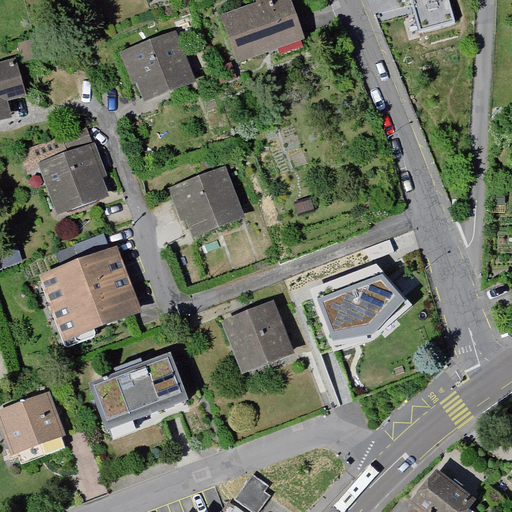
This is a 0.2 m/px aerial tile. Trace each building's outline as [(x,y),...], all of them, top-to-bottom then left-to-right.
[(215,22),(229,67),(300,45),(285,0),(250,0),(254,10),(215,22)] [(113,58),(134,111),(190,90),(169,36),(113,58)] [(0,64),(0,129),(6,128),(0,108),(0,104),(19,99),(8,62),(0,64)] [(53,135),(57,150),(88,142),(83,126),(53,135)] [(90,152),(30,171),(47,223),(106,204),(90,152)] [(160,195),(181,248),(237,227),(217,174),(160,195)] [(305,205),(290,209),(293,221),(308,217),(305,205)] [(113,251),(25,284),(54,359),(141,326),(113,251)] [(412,308),(376,270),(310,294),(335,359),(379,341),(412,308)] [(213,328),(231,380),(287,362),(269,310),(213,328)] [(135,363),(104,374),(107,385),(80,394),(97,447),(127,436),(125,427),(179,408),(166,365),(139,374),(135,363)] [(0,410),(0,433),(12,461),(66,438),(46,392),(0,410)] [(405,511),(474,511),(426,474),(400,508),(405,511)] [(230,506),(240,511),(260,511),(268,501),(261,498),(266,491),(247,480),(230,506)]
